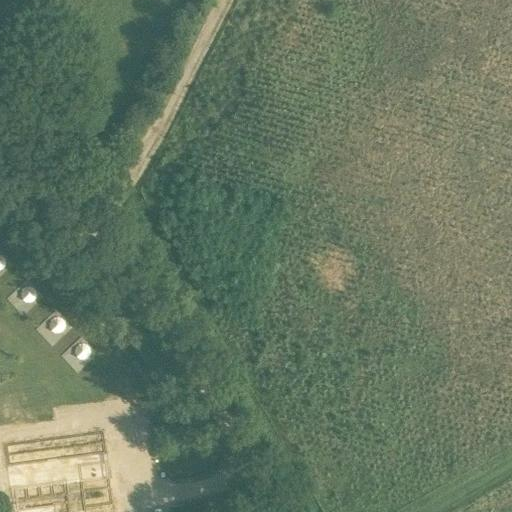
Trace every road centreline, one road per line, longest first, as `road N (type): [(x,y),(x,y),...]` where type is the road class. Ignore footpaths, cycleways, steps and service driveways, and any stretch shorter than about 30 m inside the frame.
road 1 (track): [(88,238),(271,511)]
road 2 (track): [(221,0),(88,238)]
road 3 (track): [(88,238),(0,143)]
